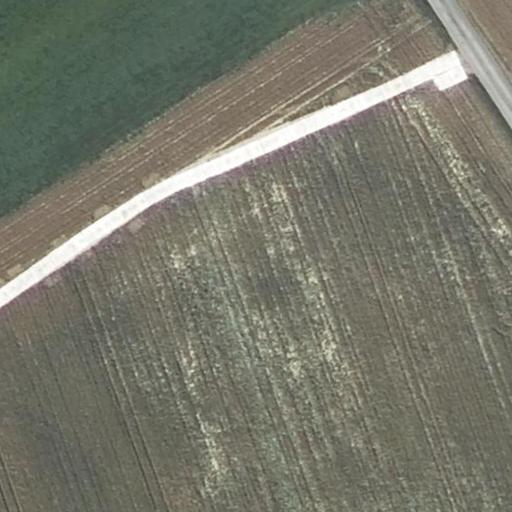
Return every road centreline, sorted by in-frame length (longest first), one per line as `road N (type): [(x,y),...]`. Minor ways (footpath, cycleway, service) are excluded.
road 1 (track): [(462,62),(196,172),(0,299)]
road 2 (unclassified): [(421,0),(511,139)]
